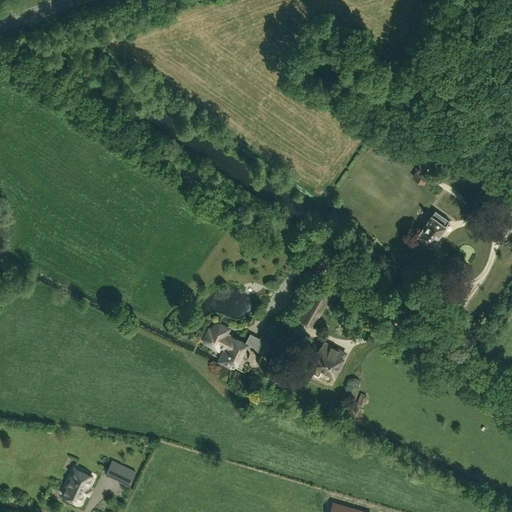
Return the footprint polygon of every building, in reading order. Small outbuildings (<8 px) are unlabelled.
[(381,127),(401,141),(406,136),(385,121),(381,127)] [(420,124),(413,135),(421,140),(428,129),(420,124)] [(423,160),(412,177),(424,185),(427,180),(435,167),(423,160)] [(436,210),(418,235),(433,245),(450,221),(436,210)] [(317,287),(298,320),(312,328),(331,295),(317,287)] [(225,336),(228,329),(220,326),(219,325),(218,325),(216,326),(215,326),(214,327),(213,328),(211,332),(209,331),(209,330),(205,339),(205,340),(205,341),(205,342),(206,343),(218,349),(220,345),(226,348),(220,361),(231,366),(231,365),(235,358),(239,357),(239,350),(243,342),(232,337),(231,339),(225,336)] [(245,344),(271,358),(276,347),(250,334),(246,344),(245,343),(244,344),(245,344),(245,345),(245,344)] [(345,354),(324,343),(312,364),(313,364),(309,372),(318,377),(322,369),(333,375),(335,373),(336,374),(337,373),(338,371),(338,370),(339,368),(337,368),(345,354)] [(360,394),(356,405),(362,407),(367,396),(360,394)] [(120,475),(124,466),(112,461),(108,469),(120,475)] [(136,472),(124,466),(120,475),(132,480),(136,472)] [(62,494),(81,503),(93,477),(75,468),(62,494)] [(355,506),(357,496),(339,491),(336,501),(355,506)] [(330,511),(363,511),(333,503),(330,511)]
